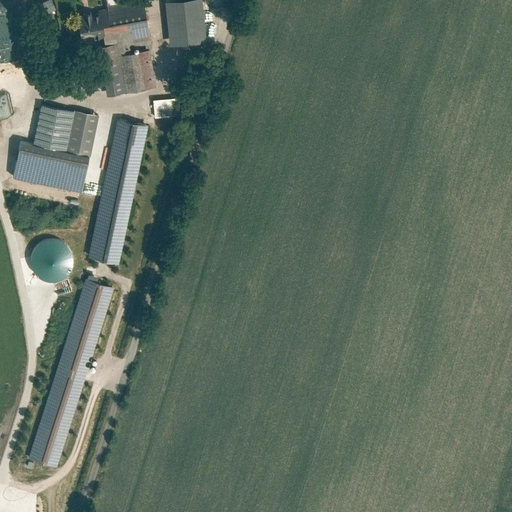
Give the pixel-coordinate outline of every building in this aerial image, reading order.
[(50,0),(44,0),(35,4),(40,15),(55,9),(50,0)] [(171,0),(176,40),(208,36),(203,0),(171,0)] [(102,40),(111,93),(159,85),(152,49),(156,48),(148,1),(80,13),(86,43),(102,40)] [(155,99),(157,118),(185,115),(182,96),(155,99)] [(24,138),(16,176),(83,190),(99,115),(45,104),(37,140),(24,138)] [(121,118),(91,255),(120,262),(150,125),(121,118)] [(35,248),(39,280),(68,276),(63,239),(48,241),(49,246),(35,248)] [(86,276),(31,458),(60,466),(116,285),(86,276)]
